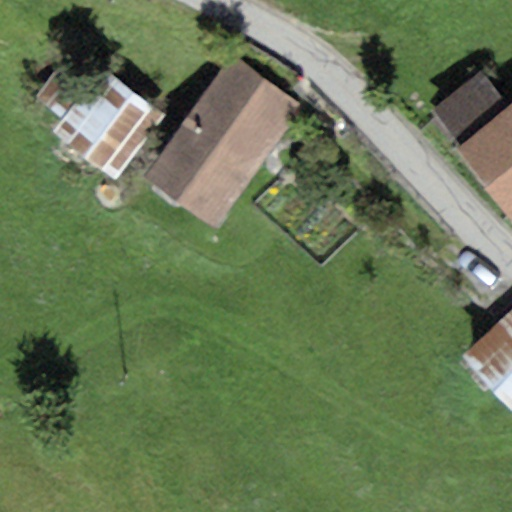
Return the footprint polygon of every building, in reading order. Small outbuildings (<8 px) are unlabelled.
[(303,107),(231,55),(144,175),(215,227),(303,107)] [(116,182),(167,115),(100,65),(50,131),(116,182)] [(459,146),(509,107),(480,71),(430,111),(459,146)] [(511,103),(509,107),(459,146),(455,149),(511,219),(511,103)] [(511,309),(461,357),(511,410),(511,309)]
